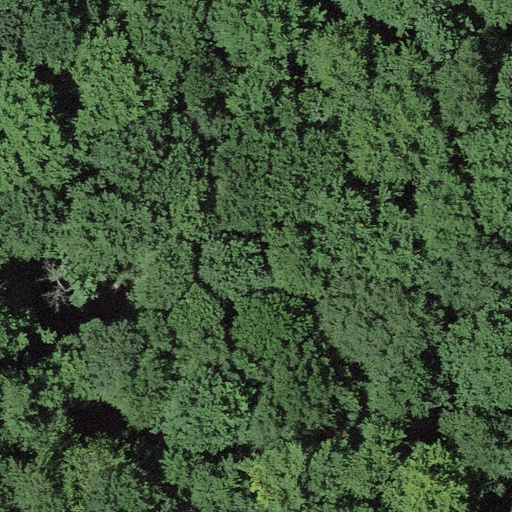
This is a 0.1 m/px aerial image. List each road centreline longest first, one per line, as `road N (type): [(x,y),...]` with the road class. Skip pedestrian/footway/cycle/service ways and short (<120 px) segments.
road 1 (track): [(0,249),(88,294),(391,511)]
road 2 (track): [(159,0),(0,59)]
